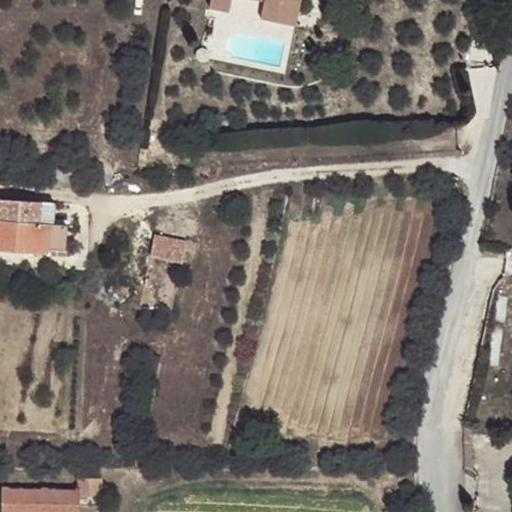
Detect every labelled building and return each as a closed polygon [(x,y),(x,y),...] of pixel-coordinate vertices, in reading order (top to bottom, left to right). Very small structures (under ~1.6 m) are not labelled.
[(284,0),(214,0),(213,7),(231,11),(234,0),(260,0),(265,1),(284,5),(284,0)] [(298,24),(301,8),(284,5),(265,1),(263,18),(298,24)] [(78,168),(64,169),(64,188),(79,189),(78,168)] [(64,188),(64,169),(51,169),(51,189),(64,188)] [(0,220),(41,224),(44,203),(1,199),(0,208),(0,220)] [(52,225),(54,225),(56,205),(44,203),(41,224),(52,225)] [(40,245),(50,246),(52,225),(41,224),(0,220),(0,247),(39,253),(40,245)] [(69,227),(54,225),(52,225),(50,246),(65,248),(69,227)] [(188,261),(193,239),(161,232),(156,255),(188,261)] [(49,253),(50,246),(40,245),(39,253),(49,253)] [(81,476),(81,488),(80,493),(102,494),(103,477),(81,476)] [(80,493),(81,488),(5,487),(3,511),(79,511),(80,505),(80,493)]
